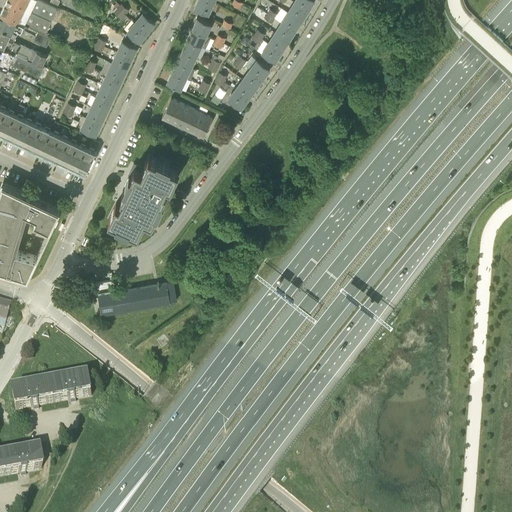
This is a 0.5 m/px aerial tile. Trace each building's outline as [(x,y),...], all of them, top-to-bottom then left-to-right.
[(5,0),(0,11),(24,23),(37,29),(45,33),(51,20),(8,0),(5,0)] [(8,0),(51,20),(58,7),(49,3),(43,0),(8,0)] [(213,2),(208,0),(198,0),(195,7),(208,14),(213,2)] [(294,0),(294,1),(307,10),(313,0),(294,0)] [(300,20),(307,10),(294,1),(287,11),(300,20)] [(129,11),(127,10),(128,9),(122,3),(118,8),(126,15),(129,11)] [(129,17),(126,15),(118,8),(114,12),(123,19),(125,17),(127,19),(129,17)] [(275,18),(276,19),(279,15),(277,14),(278,13),(269,8),(266,14),(274,19),(275,18)] [(0,11),(0,45),(42,65),(47,55),(20,43),(13,41),(19,29),(21,30),(24,23),(0,11)] [(281,22),(294,30),(300,20),(287,11),(281,22)] [(135,22),(146,32),(154,22),(143,12),(135,22)] [(266,14),(263,12),(261,15),(272,23),(274,19),(266,14)] [(193,28),(206,34),(211,23),(198,17),(193,28)] [(222,24),(230,28),(232,23),(224,19),(222,24)] [(138,41),(146,32),(135,22),(127,31),(138,41)] [(274,32),(287,41),(294,30),(281,22),(274,32)] [(188,39),(201,46),(205,48),(211,37),(206,35),(206,34),(193,28),(188,39)] [(254,33),(262,38),(265,34),(257,28),(254,33)] [(50,36),(45,33),(37,29),(34,36),(32,39),(46,45),(50,36)] [(268,42),(281,50),(287,41),(274,32),(268,42)] [(259,43),(262,38),(254,33),(251,38),(259,43)] [(217,34),(215,38),(223,43),(225,38),(217,34)] [(96,41),(105,46),(108,41),(98,36),(96,41)] [(221,47),(223,43),(215,38),(212,43),(221,47)] [(182,50),(196,56),(201,46),(188,39),(182,50)] [(116,51),(131,58),(136,47),(121,40),(116,51)] [(103,51),(105,46),(96,41),(94,46),(103,51)] [(281,50),(268,42),(261,52),(274,61),(281,50)] [(43,66),(42,65),(0,45),(0,67),(6,70),(10,63),(38,77),(43,66)] [(178,60),(191,67),(196,56),(182,50),(178,60)] [(111,62),(126,69),(131,58),(116,51),(111,62)] [(239,54),(236,59),(243,64),(247,60),(239,54)] [(86,63),(95,67),(97,62),(88,58),(86,63)] [(210,63),(218,67),(221,62),(212,58),(210,63)] [(240,69),(243,64),(236,59),(233,63),(240,69)] [(249,69),(262,78),(269,68),(257,59),(249,69)] [(173,71),(186,78),(190,80),(195,68),(191,67),(178,60),(173,71)] [(104,72),(106,73),(120,80),(126,69),(111,62),(109,61),(104,72)] [(92,72),(95,67),(86,63),(83,68),(92,72)] [(210,63),(208,68),(216,72),(218,67),(210,63)] [(254,88),(262,78),(249,69),(242,79),(254,88)] [(186,78),(173,71),(167,82),(180,89),(186,78)] [(219,71),(216,76),(225,80),(227,75),(219,71)] [(101,84),(115,91),(120,80),(106,73),(101,84)] [(222,85),(225,80),(216,76),(214,81),(222,85)] [(202,79),(200,84),(208,88),(211,83),(202,79)] [(235,88),(247,98),(254,88),(242,79),(235,88)] [(75,85),(84,89),(87,84),(78,80),(75,85)] [(96,95),(110,102),(115,91),(101,84),(96,95)] [(206,93),(208,88),(200,84),(197,89),(206,93)] [(82,94),(84,89),(75,85),(73,90),(82,94)] [(212,98),(218,102),(227,90),(221,86),(212,98)] [(247,98),(235,88),(228,98),(240,107),(247,98)] [(91,106),(105,113),(110,102),(96,95),(91,106)] [(162,117),(180,126),(179,128),(183,130),(184,128),(203,137),(213,117),(171,97),(162,117)] [(65,107),(74,111),(76,106),(67,102),(65,107)] [(86,117),(100,124),(105,113),(91,106),(86,117)] [(63,112),(71,116),(74,111),(65,107),(63,112)] [(0,120),(0,130),(5,133),(14,113),(5,109),(0,120)] [(5,133),(14,137),(24,117),(20,116),(14,113),(5,133)] [(100,124),(86,117),(83,115),(78,126),(81,127),(80,128),(95,135),(100,124)] [(14,137),(23,142),(32,121),(24,117),(14,137)] [(23,142),(32,146),(41,126),(32,121),(23,142)] [(32,146),(41,150),(50,130),(41,126),(32,146)] [(41,150),(50,155),(59,134),(50,130),(41,150)] [(50,155),(59,159),(68,138),(59,134),(50,155)] [(59,159),(68,163),(77,143),(68,138),(59,159)] [(68,163),(77,167),(86,147),(77,143),(68,163)] [(86,147),(77,167),(86,172),(95,151),(86,147)] [(158,213),(161,207),(164,200),(162,199),(166,191),(164,190),(167,184),(171,185),(178,170),(170,166),(171,164),(158,158),(157,160),(149,156),(142,171),(135,167),(131,175),(129,174),(123,188),(125,188),(121,196),(123,197),(121,200),(119,204),(116,202),(109,218),(117,222),(116,223),(129,230),(130,228),(138,232),(145,217),(152,220),(156,213),(158,213)] [(30,195),(3,182),(0,192),(0,267),(28,275),(37,256),(16,250),(12,263),(14,263),(12,270),(7,269),(16,239),(24,210),(37,216),(35,221),(50,228),(59,208),(39,199),(39,198),(31,194),(30,195)] [(173,281),(98,295),(101,313),(176,300),(173,281)] [(0,303),(0,320),(5,322),(10,306),(0,303)] [(69,402),(72,401),(75,401),(75,400),(91,397),(88,378),(50,385),(53,404),(69,401),(69,402)] [(38,406),(53,404),(50,385),(12,392),(16,410),(32,408),(35,408),(38,407),(38,406)] [(19,475),(22,474),(25,474),(25,473),(41,470),(37,451),(0,457),(0,459),(3,477),(19,474),(19,475)]
